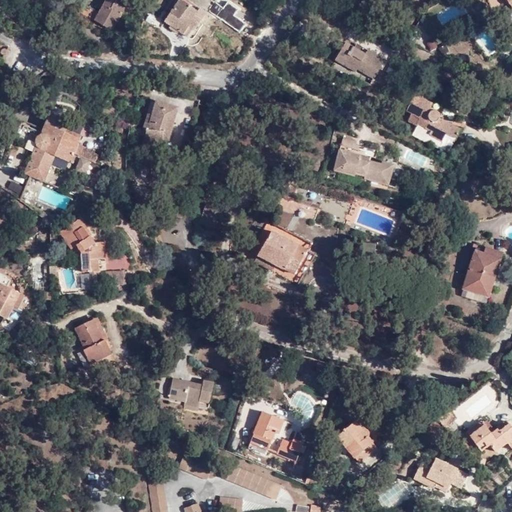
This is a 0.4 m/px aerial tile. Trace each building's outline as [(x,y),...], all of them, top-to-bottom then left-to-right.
[(122,0),(104,0),(94,18),(113,29),(126,7),(121,3),(122,0)] [(198,7),(187,0),(178,0),(167,17),(187,31),(193,22),(190,20),(198,7)] [(220,0),(213,0),(210,7),(222,15),(228,5),(220,0)] [(370,53),(344,37),(332,54),(353,67),(354,64),(370,73),(375,64),(370,61),(371,57),(368,56),(370,53)] [(431,38),(424,41),(427,46),(434,43),(431,38)] [(432,99),(414,90),(407,105),(413,108),(408,116),(417,121),(418,118),(432,125),(430,128),(444,136),(448,129),(458,134),(464,122),(454,116),(457,110),(433,97),(432,99)] [(118,101),(106,97),(102,113),(113,117),(118,101)] [(144,127),(147,128),(146,144),(164,145),(165,133),(171,134),(180,104),(158,98),(154,111),(149,110),(144,127)] [(25,172),(44,180),(57,155),(74,162),(77,154),(75,152),(76,150),(81,140),(83,136),(85,136),(87,135),(89,133),(90,131),(90,129),(90,126),(89,125),(88,123),(86,121),(83,121),(81,121),(78,121),(77,122),(51,111),(43,133),(41,133),(39,134),(37,135),(35,137),(34,138),(34,141),(35,143),(36,147),(25,172)] [(343,135),(341,143),(359,147),(360,146),(355,139),(343,135)] [(81,140),(76,150),(97,160),(101,152),(96,150),(97,148),(81,140)] [(360,157),(362,153),(351,150),(350,153),(340,150),(335,168),(349,172),(351,165),(357,166),(356,170),(366,173),(365,176),(390,182),(395,161),(384,158),(383,160),(368,157),(366,160),(362,159),(360,157)] [(89,158),(80,155),(75,168),(84,172),(89,158)] [(355,173),(356,170),(357,166),(351,165),(349,172),(355,173)] [(296,184),(284,180),(274,204),(312,219),(317,206),(292,195),(296,184)] [(221,194),(205,189),(198,209),(214,214),(221,194)] [(51,220),(57,216),(55,213),(42,209),(39,215),(48,222),(51,220)] [(80,213),(60,225),(71,243),(76,240),(82,249),(84,270),(89,269),(98,269),(99,269),(99,256),(107,257),(105,240),(94,241),(89,233),(91,232),(80,213)] [(256,253),(271,262),(293,274),(306,249),(269,228),(256,253)] [(485,245),(483,253),(499,258),(501,250),(485,245)] [(499,258),(483,253),(470,249),(458,287),(487,297),(492,282),(499,258)] [(266,269),(271,262),(256,253),(252,260),(266,269)] [(113,266),(128,266),(128,255),(113,255),(113,266)] [(58,264),(50,264),(50,279),(58,279),(58,264)] [(126,266),(108,268),(110,281),(128,279),(126,266)] [(0,312),(7,316),(14,302),(18,304),(26,291),(2,279),(6,272),(0,268),(0,312)] [(99,288),(98,269),(89,269),(90,289),(99,288)] [(98,324),(77,333),(86,355),(84,356),(95,383),(117,374),(106,348),(108,347),(98,324)] [(171,379),(170,396),(185,399),(184,405),(198,407),(198,402),(209,405),(215,381),(204,379),(203,385),(171,378),(173,366),(165,366),(166,378),(171,379)] [(446,385),(436,395),(446,404),(456,394),(446,385)] [(282,419),(260,409),(245,446),(263,455),(274,431),(277,432),(282,419)] [(453,418),(445,409),(434,417),(445,430),(449,427),(446,423),(453,418)] [(492,424),(484,416),(465,433),(478,446),(481,449),(488,442),(493,448),(505,439),(508,442),(511,439),(511,427),(506,421),(495,428),(492,424)] [(492,424),(495,428),(505,419),(502,416),(492,424)] [(353,419),(334,435),(352,456),(357,461),(375,447),(371,440),(366,434),(368,429),(364,426),(359,426),(353,419)] [(439,433),(442,430),(431,419),(426,424),(422,429),(429,437),(435,437),(439,433)] [(505,419),(495,428),(506,421),(505,419)] [(465,433),(458,440),(470,453),(478,446),(465,433)] [(286,446),(276,442),(272,451),(292,459),(293,456),(297,457),(300,450),(296,448),(299,442),(289,438),(287,442),(286,446)] [(278,438),(276,442),(286,446),(287,442),(278,438)] [(211,463),(183,452),(178,466),(205,477),(211,463)] [(430,465),(425,464),(421,473),(435,480),(432,485),(444,491),(448,483),(455,468),(434,457),(430,465)] [(280,483),(225,459),(219,474),(273,498),(280,483)] [(431,487),(432,485),(435,480),(421,473),(425,464),(420,461),(412,477),(431,487)] [(465,473),(455,468),(448,483),(458,488),(465,473)] [(162,476),(147,478),(152,511),(167,511),(168,511),(162,476)] [(241,498),(219,495),(218,510),(240,511),(241,498)] [(200,511),(196,501),(182,507),(184,511),(200,511)] [(306,504),(294,502),(293,509),(305,511),(306,504)] [(317,511),(319,504),(309,502),(308,511),(317,511)]
